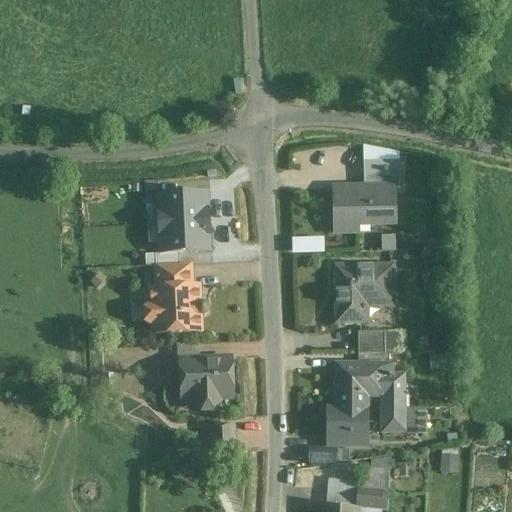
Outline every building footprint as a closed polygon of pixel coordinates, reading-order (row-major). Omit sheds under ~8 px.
[(385,176),(363,177),(364,189),(356,189),(356,192),(335,192),(335,190),(334,190),(335,234),(358,233),(358,227),(395,226),(394,189),(400,189),(399,162),(385,162),(385,176)] [(385,162),(363,163),(363,177),(385,176),(385,162)] [(206,196),(158,198),(159,226),(207,224),(206,196)] [(207,224),(159,226),(160,255),(208,253),(207,224)] [(395,251),(394,235),(381,236),(382,252),(395,251)] [(191,265),(155,267),(156,290),(192,289),(191,265)] [(392,307),(392,268),(336,269),(336,324),(366,324),(366,308),(392,307)] [(99,275),(91,284),(97,289),(105,280),(99,275)] [(156,290),(150,291),(151,306),(144,310),(145,324),(152,327),(152,335),(168,334),(170,336),(179,336),(181,334),(200,333),(199,317),(202,317),(204,317),(206,315),(208,313),(208,311),(208,308),(206,306),(204,305),(201,304),(199,305),(198,289),(192,289),(156,290)] [(385,334),(358,334),(358,355),(384,355),(385,334)] [(199,345),(176,346),(177,364),(180,364),(199,363),(199,345)] [(384,355),(358,355),(358,356),(362,356),(362,367),(389,367),(389,355),(384,355)] [(199,363),(180,364),(182,400),(195,399),(195,405),(203,412),(212,411),(219,404),(219,398),(232,398),(230,362),(199,363)] [(362,367),(336,367),(336,394),(337,394),(337,437),(336,437),(336,438),(367,438),(367,399),(382,399),(390,399),(389,376),(389,367),(362,367)] [(389,376),(390,399),(382,399),(382,434),(405,434),(404,376),(389,376)] [(410,433),(428,433),(427,411),(409,411),(410,433)] [(234,427),(209,429),(211,469),(235,468),(234,427)] [(337,450),(311,449),(311,463),(337,463),(337,450)] [(457,454),(444,454),(445,471),(458,470),(457,454)] [(390,471),(369,469),(367,489),(388,491),(390,471)] [(367,489),(358,489),(356,505),(387,507),(388,491),(367,489)]
